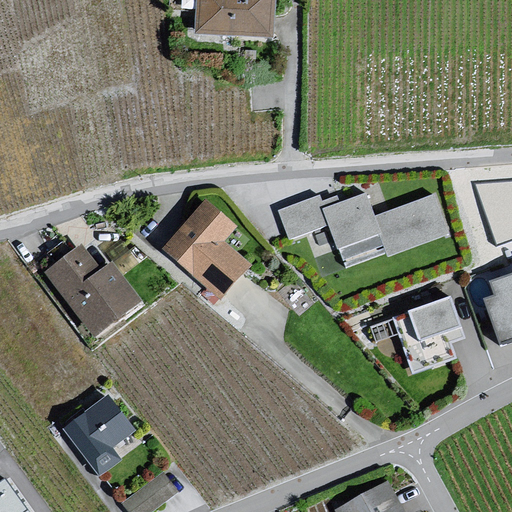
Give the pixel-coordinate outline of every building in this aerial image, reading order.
[(274,0),(196,0),(194,38),(272,42),(274,0)] [(319,193),(276,209),(286,237),(330,220),(341,249),(378,235),(386,254),(450,231),(435,190),(373,213),(365,191),(340,200),(338,195),(322,201),(319,193)] [(237,232),(206,205),(163,254),(215,306),(251,271),(226,248),(237,232)] [(80,247),(45,276),(94,340),(140,307),(110,267),(101,274),(80,247)] [(511,272),(490,280),(495,295),(484,298),(499,343),(511,338),(511,272)] [(454,295),(394,314),(411,370),(453,357),(448,341),(466,335),(454,295)] [(111,395),(64,430),(102,480),(122,465),(110,449),(136,428),(111,395)] [(153,511),(176,495),(163,476),(122,507),(126,511),(153,511)] [(401,511),(389,487),(341,511),(401,511)]
